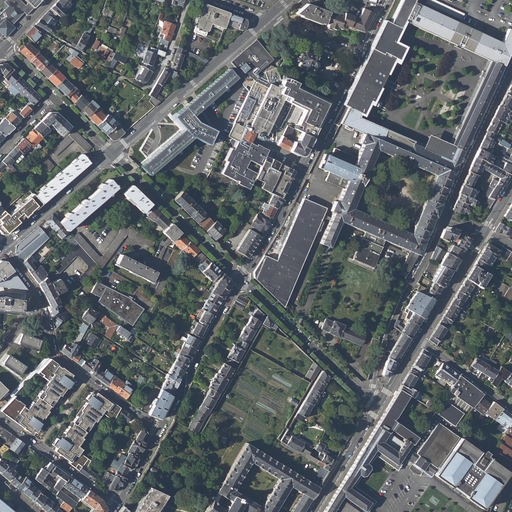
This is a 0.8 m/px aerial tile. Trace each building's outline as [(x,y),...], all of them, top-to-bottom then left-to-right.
[(0,37),(3,35),(5,37),(10,33),(14,28),(12,25),(24,13),(27,15),(33,8),(31,5),(28,3),(25,5),(19,0),(5,0),(4,2),(8,6),(0,13),(0,37)] [(25,0),(28,3),(31,5),(33,8),(41,0),(25,0)] [(58,0),(48,11),(55,18),(58,16),(60,18),(71,5),(69,4),(65,0),(58,0)] [(324,25),(324,23),(329,12),(307,4),(312,0),(300,0),(297,4),(301,8),(295,14),(324,25)] [(339,110),(356,118),(359,112),(364,115),(369,105),(372,106),(373,102),(376,98),(385,102),(401,70),(391,65),(394,58),(398,60),(403,47),(393,42),(404,20),(413,2),(414,0),(400,0),(389,23),(383,20),(355,77),(339,110)] [(493,61),(501,43),(413,2),(404,20),(456,45),(455,47),(459,48),(460,46),(488,59),(493,61)] [(224,29),(225,25),(229,13),(203,4),(195,26),(195,27),(193,32),(205,36),(210,23),(224,29)] [(343,18),(329,12),(324,23),(327,25),(327,26),(332,27),(333,25),(336,27),(336,28),(342,30),(344,25),(364,32),(373,13),(363,8),(358,18),(344,13),(343,18)] [(49,32),(57,21),(55,18),(48,11),(35,24),(49,32)] [(242,18),(229,13),(225,25),(238,29),(240,24),(242,18)] [(246,19),(242,18),(240,24),(238,29),(243,31),(245,27),(247,23),(246,19)] [(169,42),(175,25),(168,23),(165,21),(162,29),(161,32),(160,33),(164,35),(163,39),(169,42)] [(33,42),(43,32),(33,26),(25,35),(33,42)] [(507,29),(501,43),(493,61),(488,59),(449,144),(428,135),(424,145),(410,139),(410,140),(385,129),(376,151),(435,175),(410,234),(404,249),(412,252),(411,254),(410,254),(401,270),(402,271),(401,274),(406,277),(419,254),(435,218),(438,210),(464,151),(469,141),(480,116),(511,46),(511,30),(509,29),(507,29)] [(80,51),(84,45),(89,36),(88,36),(89,33),(85,31),(80,39),(75,48),(80,51)] [(75,38),(71,46),(75,48),(80,39),(78,37),(77,39),(75,38)] [(301,132),(312,138),(314,132),(329,102),(295,85),(296,84),(286,78),(287,76),(278,72),(277,72),(276,69),(268,65),(268,66),(267,65),(273,60),(255,40),(230,62),(244,79),(241,84),(248,93),(234,121),(254,132),(256,133),(255,135),(259,137),(260,134),(259,134),(260,132),(265,135),(267,131),(272,134),(276,126),(280,128),(284,119),(284,120),(292,104),(301,108),(292,127),(294,129),(301,132)] [(19,50),(30,61),(37,53),(38,52),(28,43),(24,47),(23,46),(20,46),(19,48),(19,50)] [(157,50),(151,48),(149,52),(145,51),(147,46),(142,44),(138,43),(136,50),(136,54),(138,57),(142,59),(141,63),(151,67),(155,55),(157,50)] [(112,50),(102,44),(100,47),(110,53),(112,50)] [(110,53),(100,47),(96,54),(95,55),(109,64),(114,55),(110,53)] [(178,47),(170,67),(178,70),(183,54),(205,64),(208,61),(178,47)] [(111,70),(120,55),(116,52),(114,55),(109,64),(107,67),(111,70)] [(315,62),(317,57),(313,54),(312,56),(304,52),(302,57),(299,55),(298,57),(295,59),(296,61),(299,60),(300,60),(297,66),(310,73),(313,67),(315,69),(318,63),(315,62)] [(30,61),(39,70),(47,62),(37,53),(30,61)] [(66,59),(78,69),(82,64),(71,54),(66,59)] [(39,70),(48,78),(55,70),(47,62),(39,70)] [(1,75),(2,76),(10,68),(5,64),(0,63),(0,72),(2,74),(1,75)] [(152,72),(150,71),(141,67),(134,79),(142,84),(146,82),(152,72)] [(165,67),(155,83),(162,86),(168,75),(181,84),(185,80),(177,74),(177,72),(165,67)] [(2,76),(11,85),(18,77),(13,73),(14,72),(10,68),(2,76)] [(207,124),(197,112),(204,106),(236,78),(229,69),(196,97),(185,107),(182,103),(165,117),(170,122),(169,122),(169,128),(170,129),(172,127),(178,134),(140,167),(148,175),(159,166),(164,171),(171,165),(173,163),(171,157),(170,156),(207,124)] [(48,78),(56,87),(64,78),(56,70),(55,70),(48,78)] [(18,77),(11,85),(7,88),(14,95),(18,92),(26,83),(19,76),(18,77)] [(56,87),(65,95),(75,85),(66,76),(64,78),(56,87)] [(18,92),(25,99),(33,90),(26,83),(18,92)] [(154,98),(162,86),(155,83),(148,95),(152,97),(154,98)] [(65,95),(73,103),(81,95),(78,92),(79,90),(75,85),(65,95)] [(22,102),(25,105),(30,110),(33,107),(33,106),(32,105),(34,102),(36,104),(40,100),(40,97),(33,90),(25,99),(22,102)] [(511,97),(506,94),(499,106),(511,111),(511,97)] [(73,103),(81,111),(91,100),(89,98),(86,100),(81,95),(73,103)] [(157,100),(154,98),(152,97),(149,101),(154,107),(161,102),(157,100)] [(81,111),(87,117),(96,108),(97,106),(91,100),(81,111)] [(23,118),(30,110),(25,105),(18,113),(23,118)] [(498,106),(492,117),(501,121),(507,124),(508,125),(509,121),(511,118),(511,115),(511,111),(499,106),(498,106)] [(10,112),(4,118),(14,127),(20,121),(23,118),(18,113),(17,112),(15,110),(14,110),(10,107),(7,110),(10,112)] [(87,117),(96,126),(105,117),(96,108),(87,117)] [(356,118),(339,110),(325,139),(328,140),(332,138),(339,124),(362,134),(359,143),(362,144),(376,151),(385,129),(386,128),(381,126),(380,128),(356,118)] [(49,112),(41,121),(46,126),(49,123),(55,129),(64,120),(56,112),(49,112)] [(96,126),(106,135),(116,124),(107,114),(105,117),(96,126)] [(485,130),(486,130),(494,134),(495,132),(498,126),(501,121),(492,117),(485,130)] [(0,122),(0,131),(4,135),(6,133),(7,134),(14,127),(4,118),(0,122)] [(71,127),(64,120),(55,129),(62,135),(71,127)] [(41,121),(33,129),(41,136),(45,132),(46,133),(49,129),(46,126),(41,121)] [(237,140),(240,141),(241,138),(249,142),(254,132),(234,121),(227,135),(237,140)] [(125,133),(116,124),(106,135),(111,139),(113,140),(115,140),(125,133)] [(30,133),(24,139),(31,145),(34,148),(37,145),(37,144),(42,138),(41,136),(33,129),(29,133),(30,133)] [(51,151),(56,156),(74,140),(86,152),(92,147),(74,130),(51,151)] [(486,130),(484,135),(490,139),(490,140),(497,144),(499,139),(500,137),(501,137),(494,134),(486,130)] [(296,142),(293,141),(292,143),(289,150),(299,156),(302,156),(304,154),(312,138),(301,132),(296,142)] [(484,135),(478,149),(492,156),(497,158),(501,160),(503,156),(504,155),(507,149),(501,145),(500,147),(502,148),(499,152),(490,148),(491,146),(495,148),(498,144),(497,144),(490,140),(490,139),(484,135)] [(278,145),(289,150),(292,143),(289,142),(289,141),(286,139),(286,140),(284,139),(285,137),(282,136),(278,145)] [(240,141),(237,140),(233,148),(230,147),(224,160),(226,161),(220,173),(235,181),(236,180),(237,181),(236,183),(248,189),(250,183),(254,185),(255,182),(252,180),(259,166),(262,161),(264,155),(247,146),(249,142),(241,138),(240,141)] [(23,139),(16,146),(22,152),(23,154),(31,145),(24,139),(23,139)] [(497,144),(498,144),(501,145),(507,149),(511,151),(511,146),(499,139),(497,144)] [(264,155),(267,150),(256,144),(255,145),(249,142),(247,146),(264,155)] [(352,209),(376,151),(362,144),(356,158),(333,148),(330,156),(324,154),(318,168),(324,170),(323,171),(325,172),(322,178),(325,179),(324,180),(343,188),(337,202),(334,201),(330,211),(332,212),(331,214),(332,214),(320,243),(329,246),(340,222),(346,224),(352,209)] [(16,146),(8,155),(14,160),(14,161),(15,160),(22,152),(16,146)] [(478,149),(474,157),(489,163),(492,158),(492,156),(478,149)] [(511,161),(511,151),(508,158),(504,155),(503,156),(511,161)] [(24,154),(23,154),(22,152),(15,160),(17,162),(24,154)] [(37,158),(49,171),(54,166),(42,153),(40,155),(37,158)] [(34,195),(42,203),(93,159),(88,154),(86,156),(85,155),(84,156),(82,154),(78,157),(77,157),(72,162),(62,171),(61,171),(56,175),(57,176),(46,185),(45,184),(40,188),(41,189),(34,195)] [(0,171),(0,172),(5,167),(7,165),(6,165),(8,163),(10,164),(14,160),(8,155),(0,163),(0,171)] [(262,161),(259,166),(252,180),(255,182),(266,179),(270,171),(271,169),(275,161),(264,155),(262,161)] [(511,165),(511,161),(503,156),(501,160),(505,162),(511,165)] [(458,193),(459,193),(472,199),(474,195),(476,191),(470,188),(476,174),(478,176),(482,169),(499,178),(497,182),(492,179),(488,186),(492,189),(491,191),(487,197),(492,199),(494,199),(510,174),(501,170),(493,166),(492,165),(489,163),(474,157),(458,193)] [(493,166),(501,170),(503,166),(498,163),(499,161),(496,160),(493,166)] [(275,161),(271,169),(281,174),(283,170),(285,166),(275,161)] [(510,174),(511,170),(511,165),(505,162),(503,166),(501,170),(510,174)] [(290,170),(288,169),(289,168),(285,166),(283,170),(281,174),(282,175),(284,176),(291,179),(292,179),(291,178),(293,174),(293,173),(293,171),(290,170)] [(281,174),(271,169),(270,171),(266,179),(275,184),(276,184),(286,189),(291,179),(284,176),(282,175),(281,174)] [(64,218),(59,222),(62,225),(67,230),(71,226),(82,217),(94,207),(117,187),(115,185),(116,185),(115,183),(114,184),(110,179),(103,184),(101,183),(97,187),(98,188),(85,200),(83,198),(79,202),(80,204),(69,213),(68,212),(64,215),(65,216),(64,218)] [(254,185),(270,193),(273,194),(282,199),(286,189),(276,184),(275,184),(266,179),(255,182),(254,185)] [(119,188),(122,191),(130,183),(127,180),(119,188)] [(143,212),(144,211),(151,204),(131,185),(123,193),(143,212)] [(174,200),(183,209),(191,201),(182,191),(174,200)] [(459,193),(456,200),(466,204),(467,203),(469,203),(469,204),(477,206),(477,201),(472,199),(459,193)] [(7,215),(3,211),(0,213),(0,230),(1,233),(7,233),(42,203),(34,195),(33,195),(32,194),(28,197),(7,215)] [(273,194),(268,204),(277,209),(282,199),(273,194)] [(488,209),(494,199),(492,199),(487,197),(481,207),(488,209)] [(254,278),(282,306),(326,209),(302,199),(300,204),(275,261),(263,256),(253,272),(254,278)] [(463,211),(468,213),(470,208),(468,207),(469,204),(466,204),(456,200),(452,209),(462,213),(463,211)] [(183,209),(190,216),(198,208),(192,202),(192,201),(191,201),(183,209)] [(511,221),(511,202),(503,216),(511,221)] [(264,214),(266,215),(272,218),(277,209),(268,204),(267,203),(265,208),(267,209),(264,214)] [(153,220),(154,220),(160,213),(151,204),(144,211),(153,220)] [(190,216),(197,223),(205,215),(198,208),(190,216)] [(382,239),(404,249),(410,234),(352,209),(346,224),(368,233),(366,239),(362,238),(353,259),(374,268),(383,247),(379,245),(382,239)] [(78,232),(73,237),(78,243),(83,248),(87,253),(90,255),(94,260),(100,267),(101,268),(126,234),(128,227),(138,217),(133,212),(123,222),(120,231),(102,255),(99,256),(78,232)] [(154,220),(164,229),(170,222),(160,213),(154,220)] [(45,221),(52,228),(55,232),(62,225),(59,222),(52,214),(45,221)] [(263,234),(272,218),(266,215),(263,219),(262,218),(263,217),(257,214),(253,220),(253,222),(256,223),(254,228),(263,234)] [(197,223),(206,231),(214,223),(205,215),(197,223)] [(172,240),(180,232),(170,222),(164,229),(162,231),(172,240)] [(215,222),(214,223),(206,231),(215,240),(223,231),(224,230),(215,222)] [(495,232),(508,236),(511,230),(509,229),(510,228),(507,226),(506,227),(499,223),(494,231),(495,232)] [(64,236),(68,241),(69,240),(75,246),(78,243),(73,237),(67,230),(62,225),(55,232),(62,238),(64,236)] [(15,252),(23,262),(30,255),(46,240),(48,238),(45,234),(38,226),(15,246),(15,252)] [(155,240),(128,227),(126,234),(152,247),(155,240)] [(439,238),(446,241),(447,239),(451,240),(457,230),(449,227),(447,227),(443,229),(439,238)] [(232,257),(237,262),(243,254),(248,258),(261,236),(249,229),(232,257)] [(463,252),(470,239),(474,232),(464,230),(460,238),(456,235),(454,237),(456,238),(454,241),(457,243),(455,247),(463,252)] [(182,249),(183,248),(189,241),(180,232),(172,240),(182,249)] [(190,253),(194,257),(199,251),(189,241),(183,248),(189,254),(190,253)] [(75,256),(79,257),(83,248),(78,243),(75,246),(74,246),(71,250),(75,256)] [(487,243),(484,248),(496,255),(502,259),(507,250),(503,247),(500,251),(487,243)] [(444,251),(441,249),(436,246),(431,259),(437,263),(444,251)] [(453,246),(448,253),(458,259),(463,252),(455,247),(453,246)] [(484,248),(478,259),(486,264),(489,266),(496,255),(484,248)] [(152,294),(158,298),(172,273),(171,272),(180,253),(174,249),(164,269),(165,270),(152,294)] [(72,260),(75,256),(71,250),(67,254),(72,260)] [(511,252),(507,250),(502,259),(506,261),(511,252)] [(192,258),(197,261),(203,254),(199,251),(194,257),(192,258)] [(440,264),(441,265),(451,271),(458,259),(448,253),(447,253),(440,264)] [(115,263),(151,282),(156,273),(120,254),(115,263)] [(197,261),(202,263),(207,258),(203,254),(197,261)] [(23,262),(29,271),(34,267),(37,265),(30,255),(23,262)] [(85,262),(87,265),(94,260),(90,255),(85,262)] [(211,280),(213,278),(220,271),(207,258),(202,263),(205,268),(202,272),(211,280)] [(482,270),(485,272),(488,271),(490,268),(490,266),(489,266),(486,264),(478,259),(474,265),(482,270)] [(0,260),(0,286),(27,290),(6,261),(0,260)] [(87,268),(87,269),(94,273),(100,267),(94,260),(87,265),(87,268)] [(62,271),(64,268),(59,262),(56,265),(62,271)] [(431,281),(433,282),(441,287),(451,271),(441,265),(431,281)] [(474,265),(466,278),(479,287),(482,288),(490,275),(485,272),(482,270),(474,265)] [(43,279),(35,269),(34,267),(29,271),(38,283),(43,279)] [(87,269),(84,272),(89,277),(94,273),(87,269)] [(213,278),(217,282),(222,273),(220,271),(213,278)] [(84,272),(81,274),(87,280),(89,277),(84,272)] [(211,291),(211,292),(221,299),(229,286),(229,280),(222,273),(217,282),(213,287),(211,291)] [(81,274),(78,277),(84,283),(87,280),(81,274)] [(46,277),(43,279),(38,283),(50,306),(58,302),(55,295),(65,290),(61,280),(59,278),(50,283),(52,287),(51,287),(46,277)] [(78,277),(76,280),(81,286),(84,283),(78,277)] [(466,278),(458,291),(470,298),(472,299),(479,287),(466,278)] [(133,325),(144,308),(98,279),(91,291),(100,297),(97,302),(133,325)] [(76,280),(73,283),(79,288),(81,286),(76,280)] [(433,282),(427,292),(425,295),(434,299),(441,287),(433,282)] [(73,283),(71,285),(76,291),(79,288),(73,283)] [(68,288),(71,292),(74,294),(76,291),(71,285),(68,288)] [(418,289),(417,291),(425,295),(427,292),(426,291),(427,289),(424,288),(425,287),(420,286),(418,289)] [(511,297),(511,288),(510,287),(501,300),(508,304),(511,297)] [(202,294),(208,297),(211,292),(206,289),(202,294)] [(412,312),(422,318),(434,299),(425,295),(417,291),(409,310),(412,312)] [(458,291),(450,303),(463,310),(463,311),(465,307),(466,307),(468,303),(468,302),(470,298),(458,291)] [(75,294),(74,294),(71,292),(66,297),(69,300),(70,300),(75,294)] [(211,292),(206,300),(217,306),(221,299),(211,292)] [(235,301),(243,305),(246,301),(243,298),(244,295),(239,296),(235,301)] [(0,296),(0,309),(9,310),(20,311),(21,299),(0,296)] [(206,300),(201,308),(204,310),(212,314),(215,309),(217,306),(206,300)] [(243,305),(235,301),(232,306),(240,311),(243,305)] [(450,303),(440,320),(448,325),(453,327),(454,325),(449,323),(454,316),(456,317),(457,315),(462,318),(466,312),(463,311),(463,310),(450,303)] [(55,330),(57,326),(61,319),(67,311),(61,307),(56,311),(52,316),(55,330)] [(93,318),(95,315),(97,313),(88,307),(81,317),(90,323),(93,318)] [(258,308),(251,317),(260,322),(262,318),(264,314),(258,308)] [(109,327),(104,335),(110,339),(118,324),(98,310),(97,313),(95,315),(102,320),(101,322),(109,327)] [(198,321),(197,322),(205,327),(212,314),(204,310),(203,311),(203,313),(201,315),(200,317),(198,321)] [(412,312),(408,318),(404,326),(403,328),(402,327),(398,325),(396,328),(402,332),(410,338),(422,318),(412,312)] [(269,327),(272,329),(274,330),(277,327),(266,316),(262,324),(268,327),(269,327)] [(251,317),(245,327),(254,332),(260,322),(251,317)] [(191,333),(193,334),(200,338),(205,327),(197,322),(196,322),(196,323),(194,322),(194,320),(193,319),(191,322),(195,324),(194,326),(191,325),(191,326),(193,328),(191,333)] [(361,345),(365,336),(343,326),(344,325),(333,320),(333,322),(325,319),(321,328),(329,331),(328,333),(335,336),(336,335),(361,345)] [(436,346),(448,325),(440,320),(428,340),(436,346)] [(83,322),(78,330),(79,331),(84,334),(88,326),(83,322)] [(134,336),(129,332),(119,326),(116,330),(126,337),(125,338),(131,342),(134,336)] [(237,339),(238,339),(243,342),(247,344),(254,332),(245,327),(244,327),(237,339)] [(79,331),(75,340),(79,342),(84,334),(79,331)] [(84,341),(95,348),(100,339),(91,332),(84,341)] [(402,332),(387,358),(396,362),(410,338),(402,332)] [(183,341),(194,348),(198,340),(192,336),(187,333),(185,338),(183,341)] [(19,342),(38,349),(40,340),(22,334),(19,342)] [(376,349),(378,340),(372,338),(370,344),(376,349)] [(183,341),(180,349),(176,347),(174,351),(178,353),(189,359),(194,348),(183,341)] [(242,344),(240,346),(239,348),(235,346),(234,345),(227,357),(228,357),(224,364),(233,369),(234,366),(231,364),(234,360),(237,362),(247,344),(243,342),(242,344)] [(72,343),(69,347),(65,345),(61,351),(70,358),(78,346),(73,343),(72,343)] [(411,369),(419,374),(419,373),(421,374),(423,371),(422,370),(424,366),(425,366),(426,366),(427,365),(427,364),(426,363),(431,355),(424,349),(423,349),(411,369)] [(76,353),(72,359),(76,362),(80,356),(76,353)] [(178,353),(172,363),(183,371),(189,359),(178,353)] [(3,362),(19,373),(24,366),(8,354),(3,362)] [(9,395),(12,397),(12,396),(38,369),(49,358),(50,358),(47,356),(9,395)] [(373,358),(366,356),(364,364),(371,366),(373,358)] [(476,377),(478,378),(486,364),(483,362),(485,359),(481,356),(479,360),(476,358),(468,370),(470,371),(472,367),(480,372),(476,377)] [(463,363),(467,367),(472,360),(468,357),(463,363)] [(17,400),(12,396),(12,397),(0,409),(0,410),(30,432),(33,428),(38,431),(41,426),(39,425),(40,423),(39,422),(42,417),(43,418),(49,411),(47,410),(50,406),(51,407),(56,400),(55,400),(62,391),(63,392),(67,385),(70,387),(73,382),(69,379),(72,374),(49,358),(38,369),(40,370),(39,372),(48,379),(37,394),(39,395),(35,400),(33,399),(27,408),(23,405),(24,404),(18,399),(17,400)] [(387,377),(396,362),(387,358),(385,362),(382,375),(387,377)] [(80,366),(93,375),(96,368),(97,366),(98,362),(93,359),(91,362),(90,362),(88,363),(84,360),(80,366)] [(486,364),(478,378),(479,379),(483,374),(489,377),(488,379),(488,381),(489,381),(487,385),(488,386),(489,383),(497,371),(492,368),(496,363),(489,359),(486,364)] [(305,377),(312,381),(319,368),(313,362),(305,377)] [(165,378),(160,388),(171,395),(183,371),(172,363),(167,374),(166,373),(164,377),(165,378)] [(223,363),(217,374),(227,379),(233,369),(224,364),(223,363)] [(440,386),(450,369),(442,363),(434,375),(439,379),(436,384),(440,386)] [(500,366),(497,371),(489,383),(495,387),(500,378),(504,381),(503,381),(511,387),(511,373),(509,372),(509,373),(500,366)] [(93,375),(107,386),(113,376),(114,375),(105,368),(102,373),(96,368),(93,375)] [(409,390),(410,388),(416,378),(420,380),(422,380),(424,377),(419,374),(411,369),(401,385),(409,390)] [(451,386),(458,375),(450,369),(440,386),(443,388),(446,383),(451,386)] [(322,371),(313,387),(321,391),(329,378),(322,371)] [(208,387),(209,388),(219,393),(227,379),(217,374),(216,373),(214,378),(213,378),(208,387)] [(473,408),(481,398),(483,394),(458,375),(451,386),(442,400),(441,402),(438,408),(435,412),(457,428),(473,408)] [(107,386),(117,393),(124,384),(113,376),(107,386)] [(117,393),(126,400),(132,390),(131,389),(133,387),(126,381),(124,384),(117,393)] [(160,418),(171,395),(160,388),(153,384),(140,411),(142,412),(160,418)] [(409,396),(417,401),(421,395),(410,388),(409,390),(401,385),(398,389),(409,396)] [(313,387),(304,401),(313,405),(316,408),(318,405),(317,405),(314,403),(319,395),(322,396),(324,393),(321,391),(313,387)] [(209,388),(198,408),(197,409),(206,414),(219,393),(209,388)] [(363,511),(370,502),(349,487),(358,474),(362,476),(365,476),(370,469),(369,466),(366,463),(375,450),(396,465),(404,454),(433,474),(451,486),(451,485),(466,495),(465,496),(482,508),(486,501),(499,484),(505,475),(508,471),(511,464),(511,421),(493,447),(489,452),(483,447),(476,442),(457,428),(435,412),(418,437),(393,421),(395,418),(396,416),(397,417),(408,399),(407,398),(409,396),(398,389),(355,460),(344,479),(327,507),(323,511),(332,511),(335,508),(340,511),(363,511)] [(69,463),(91,480),(95,474),(86,467),(90,460),(79,453),(82,449),(78,446),(83,438),(82,437),(86,432),(87,432),(91,426),(90,426),(97,416),(99,417),(102,413),(113,421),(120,408),(108,399),(107,400),(97,392),(93,397),(89,394),(85,398),(88,400),(83,406),(84,407),(78,416),(77,416),(72,422),(73,422),(70,426),(69,426),(64,433),(65,434),(62,438),(61,437),(59,439),(57,438),(54,442),(58,445),(54,450),(70,462),(69,463)] [(483,414),(490,405),(481,398),(473,408),(482,415),(483,414)] [(306,417),(313,405),(304,401),(295,417),(301,421),(303,416),(306,417)] [(494,420),(502,409),(493,402),(490,405),(483,414),(486,416),(488,414),(489,415),(489,416),(494,420)] [(435,412),(438,408),(431,404),(429,408),(435,412)] [(126,422),(131,416),(121,409),(118,415),(126,422)] [(196,433),(206,414),(197,409),(187,427),(196,433)] [(503,434),(511,421),(511,416),(502,409),(494,420),(500,424),(496,429),(503,434)] [(0,441),(3,444),(0,447),(0,457),(5,451),(16,437),(0,425),(0,441)] [(142,427),(134,441),(144,446),(146,442),(145,440),(144,439),(147,433),(142,427)] [(302,449),(310,453),(313,448),(286,432),(281,440),(299,452),(302,449)] [(340,437),(347,440),(350,436),(342,432),(340,437)] [(11,455),(13,457),(19,450),(19,449),(24,443),(16,437),(5,451),(11,455)] [(483,447),(487,442),(480,437),(476,442),(483,447)] [(338,443),(344,446),(346,442),(339,438),(337,441),(338,443)] [(127,452),(128,452),(135,456),(138,450),(141,451),(144,446),(134,441),(133,440),(127,452)] [(307,457),(329,471),(335,460),(327,455),(328,452),(323,449),(325,445),(319,442),(312,455),(310,453),(307,457)] [(489,452),(493,447),(487,442),(483,447),(489,452)] [(24,443),(19,449),(23,452),(28,446),(24,443)] [(264,511),(266,510),(270,511),(274,511),(290,486),(302,493),(311,499),(318,487),(246,443),(203,511),(205,511),(264,511)] [(20,452),(19,450),(13,457),(9,462),(7,465),(0,473),(3,476),(8,480),(15,471),(11,468),(14,465),(18,460),(16,457),(20,452)] [(431,477),(433,474),(404,454),(396,465),(375,450),(366,463),(369,466),(376,455),(398,470),(405,459),(431,477)] [(128,452),(122,464),(128,468),(130,469),(132,468),(133,465),(133,464),(134,462),(135,462),(137,459),(137,457),(135,456),(128,452)] [(36,476),(35,476),(34,478),(39,482),(43,477),(47,472),(49,474),(55,466),(50,462),(44,470),(42,468),(36,476)] [(114,475),(115,476),(124,481),(128,475),(125,474),(128,468),(122,464),(120,463),(114,475)] [(55,466),(49,474),(52,477),(54,475),(58,478),(59,477),(61,478),(54,487),(52,485),(53,484),(46,478),(43,477),(39,482),(45,486),(47,488),(51,492),(55,495),(61,488),(62,485),(69,476),(55,466)] [(10,481),(17,487),(23,479),(16,474),(10,481)] [(355,486),(362,476),(358,474),(349,487),(370,502),(363,511),(368,511),(376,501),(355,486)] [(69,476),(62,485),(75,495),(74,497),(76,498),(77,497),(80,500),(88,490),(69,476)] [(122,485),(124,481),(115,476),(107,489),(115,490),(118,485),(120,486),(122,485)] [(17,487),(22,491),(29,483),(31,481),(25,477),(23,479),(17,487)] [(35,488),(29,483),(22,491),(28,496),(35,488)] [(502,486),(499,484),(486,501),(492,506),(496,495),(502,486)] [(149,487),(132,511),(153,511),(166,494),(149,487)] [(40,492),(35,488),(28,496),(33,500),(40,492)] [(69,494),(61,488),(55,495),(58,497),(63,501),(71,508),(73,509),(77,504),(67,496),(69,494)] [(103,511),(106,509),(101,499),(88,490),(80,500),(80,501),(91,509),(89,511),(103,511)] [(39,506),(46,498),(43,494),(40,492),(33,500),(39,506)] [(39,506),(46,511),(52,504),(53,503),(50,500),(55,495),(51,492),(46,498),(39,506)] [(303,511),(311,499),(302,493),(290,511),(303,511)] [(14,511),(0,500),(0,511),(14,511)] [(59,507),(65,511),(67,511),(71,508),(63,501),(61,504),(59,507)]
